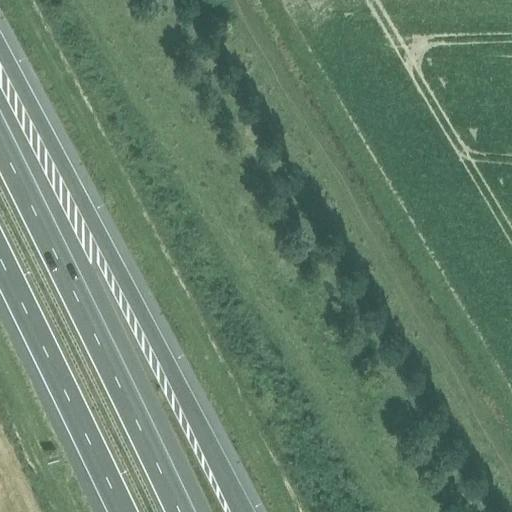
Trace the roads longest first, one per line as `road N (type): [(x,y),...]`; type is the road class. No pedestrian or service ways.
road 1 (motorway): [(238,511),(0,56)]
road 2 (motorway): [(182,511),(0,145)]
road 3 (motorway): [(0,259),(122,511)]
